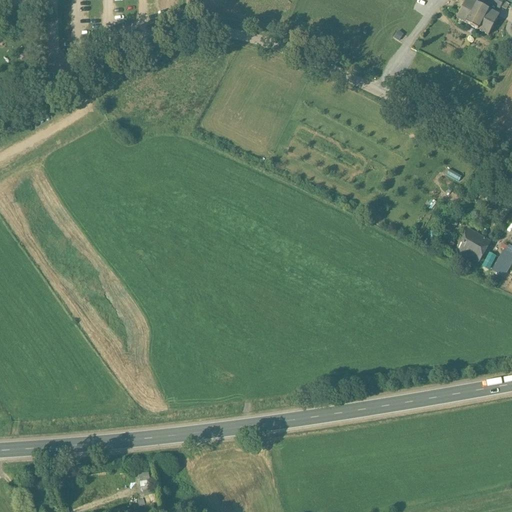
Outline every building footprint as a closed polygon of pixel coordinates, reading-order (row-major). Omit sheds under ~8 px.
[(501,17),(469,0),(459,20),(467,25),(466,27),(477,33),(478,30),(491,37),(501,17)] [(507,1),(505,0),(492,0),(490,4),(502,11),(507,1)] [(403,44),(407,36),(398,31),(394,39),(403,44)] [(491,241),(468,229),(456,250),(479,263),(491,241)] [(504,278),(511,263),(511,254),(506,250),(494,271),(504,278)] [(148,472),(139,474),(141,487),(151,485),(148,472)] [(143,488),(148,505),(157,503),(152,485),(143,488)]
